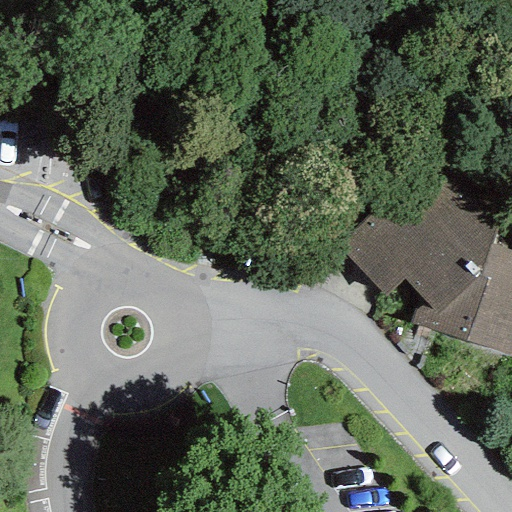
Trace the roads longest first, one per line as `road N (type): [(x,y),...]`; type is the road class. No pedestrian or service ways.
road 1 (residential): [(487,511),(343,338),(301,321),(190,331)]
road 2 (residential): [(88,287),(67,317),(66,353),(105,396),(147,397),(165,387),(180,371),(190,331)]
road 3 (residential): [(190,331),(175,296),(143,275),(104,277),(88,287)]
